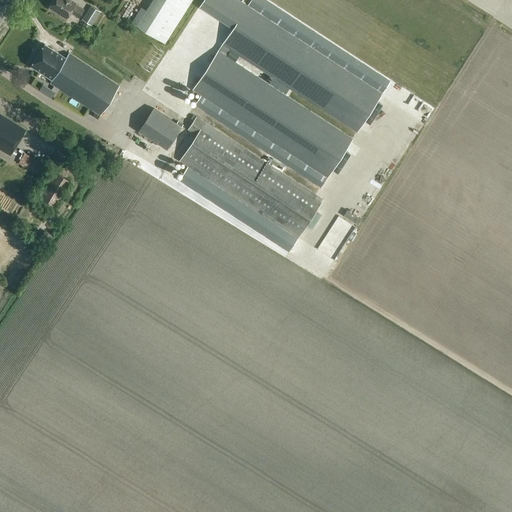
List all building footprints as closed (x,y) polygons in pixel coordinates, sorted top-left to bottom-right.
[(78,18),(84,9),(76,4),(77,3),(72,0),(52,0),(48,7),(66,19),(71,13),(78,18)] [(165,42),(192,0),(153,0),(138,25),(165,42)] [(328,178),(351,143),(354,139),(227,57),(231,51),(358,133),(360,129),(378,101),(383,94),(382,93),(248,5),(239,0),(203,0),(199,6),(233,28),(222,45),(218,51),(193,90),(328,178)] [(93,25),(101,11),(91,5),(83,19),(85,20),(81,26),(87,29),(90,24),(93,25)] [(65,57),(45,43),(30,65),(51,79),(49,83),(100,116),(120,85),(68,52),(65,57)] [(161,70),(174,49),(163,43),(151,63),(161,70)] [(153,108),(138,131),(167,149),(182,126),(153,108)] [(0,149),(9,155),(25,129),(0,113),(0,149)] [(180,159),(299,235),(305,226),(312,230),(321,216),(314,211),(323,197),(197,116),(189,128),(197,133),(180,159)] [(124,141),(154,155),(159,145),(128,131),(124,141)] [(43,177),(49,167),(25,153),(19,163),(43,177)] [(17,179),(26,171),(10,155),(1,163),(17,179)] [(71,180),(51,168),(34,196),(54,208),(71,180)] [(360,220),(346,211),(342,217),(356,226),(360,220)] [(39,239),(46,244),(52,235),(45,230),(39,239)]
